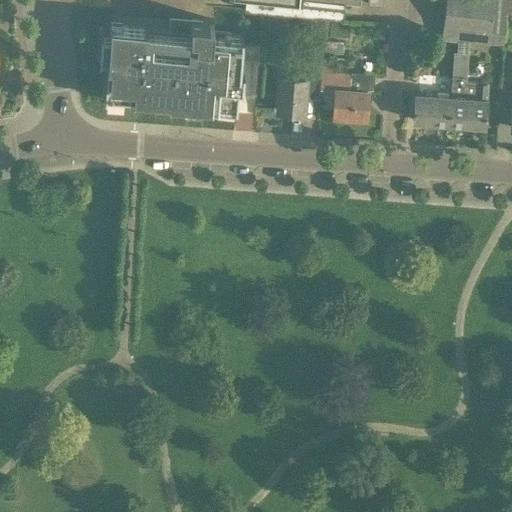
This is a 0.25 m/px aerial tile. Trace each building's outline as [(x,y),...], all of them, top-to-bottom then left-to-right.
[(502,45),(505,10),(505,0),(444,0),(442,24),(457,26),(455,40),(502,45)] [(282,13),(268,12),(267,28),(281,29),(282,13)] [(189,30),(109,24),(108,35),(100,34),(98,57),(106,58),(104,93),(183,100),(183,104),(236,108),(238,85),(240,85),(241,71),(239,71),(241,34),(212,31),(213,20),(190,18),(189,30)] [(450,95),(449,95),(447,122),(482,125),(486,84),(466,82),(469,52),(454,51),(450,95)] [(319,96),(319,88),(320,72),(321,57),(306,56),(305,74),(292,73),(292,78),(279,77),(277,111),(303,113),(305,95),(319,96)] [(336,72),(320,72),(319,88),(334,89),(332,114),(365,116),(366,101),(367,101),(373,91),(374,73),(350,71),(350,73),(336,72)] [(412,119),(447,122),(449,95),(414,92),(412,119)]
